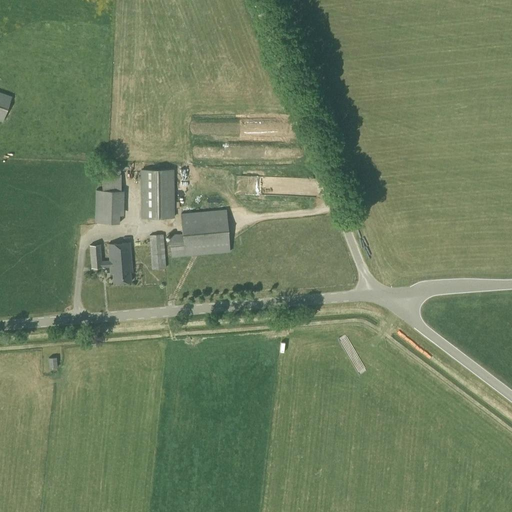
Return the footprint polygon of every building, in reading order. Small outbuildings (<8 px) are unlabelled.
[(0,121),(2,122),(11,97),(0,92),(0,121)] [(230,138),(240,137),(238,125),(228,126),(230,138)] [(141,218),(174,218),(173,169),(140,170),(141,218)] [(120,191),(121,174),(102,174),(102,190),(95,190),(95,223),(119,223),(119,215),(123,215),(124,191),(120,191)] [(171,257),(230,252),(226,209),(179,213),(181,233),(168,234),(171,257)] [(151,270),(166,268),(163,234),(148,235),(151,270)] [(132,272),(130,243),(107,244),(108,261),(101,262),(100,245),(89,246),(90,268),(101,268),(101,267),(109,266),(109,274),(112,274),(112,283),(131,282),(130,272),(132,272)] [(49,368),(57,367),(56,357),(48,358),(49,368)]
